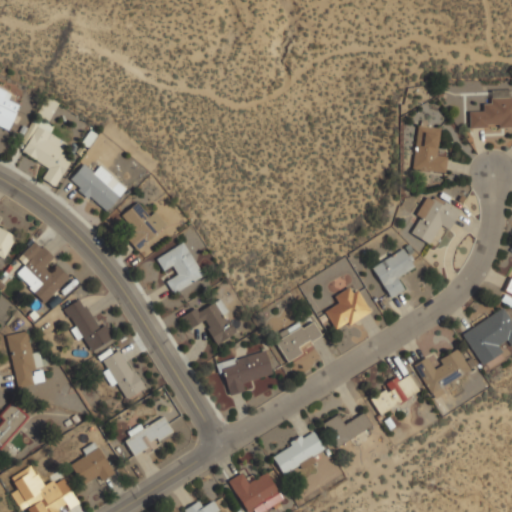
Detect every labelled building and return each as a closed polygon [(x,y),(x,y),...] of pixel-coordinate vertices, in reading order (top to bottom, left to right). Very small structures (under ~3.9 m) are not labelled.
[(0,126),(8,130),(18,105),(7,100),(10,93),(0,88),(0,126)] [(469,127),(497,127),(497,128),(511,127),(511,98),(482,100),(482,111),(468,112),(469,127)] [(21,152),(48,168),(41,179),(54,187),(70,160),(60,154),(66,143),(49,133),(53,127),(40,120),(21,152)] [(411,169),(444,174),(447,157),(436,156),(440,129),(417,125),(411,169)] [(68,180),(105,212),(125,189),(99,165),(93,172),(83,164),(68,180)] [(427,193),(415,215),(419,217),(410,234),(429,244),(440,225),(448,230),(459,211),(427,193)] [(154,212),(148,216),(137,202),(121,215),(133,231),(125,237),(136,250),(166,226),(154,212)] [(15,237),(0,229),(0,257),(4,260),(15,237)] [(15,275),(43,303),(69,278),(56,264),(50,270),(45,265),(52,257),(35,240),(17,258),(24,266),(15,275)] [(155,258),(162,271),(171,266),(176,275),(165,281),(172,294),(202,276),(183,242),(155,258)] [(403,290),(396,278),(414,267),(402,248),(371,267),(390,298),(403,290)] [(334,331),(367,313),(352,285),(333,296),(337,303),(323,311),(334,331)] [(113,340),(105,324),(96,329),(82,299),(65,307),(87,353),(113,340)] [(235,333),(223,314),(227,312),(219,299),(197,312),(195,308),(180,317),(188,329),(202,321),(216,344),(235,333)] [(481,365),(501,353),(496,346),(509,338),(505,332),(511,327),(511,324),(502,308),(461,334),(481,365)] [(313,322),(300,328),(298,323),(277,332),(280,339),(275,342),(285,363),(301,355),(298,347),(320,336),(313,322)] [(7,335),(15,388),(35,385),(28,332),(7,335)] [(143,390),(121,349),(99,361),(112,387),(117,385),(125,399),(143,390)] [(412,367),(432,396),(470,371),(455,349),(437,361),(432,354),(412,367)] [(271,374),(264,350),(218,363),(227,396),(244,391),(242,383),(271,374)] [(396,377),(384,384),(387,389),(369,399),(378,415),(418,391),(408,375),(398,380),(396,377)] [(0,412),(0,444),(26,418),(10,402),(0,412)] [(122,439),(135,457),(173,432),(160,413),(122,439)] [(342,424),(337,415),(322,423),(334,446),(371,427),(364,413),(342,424)] [(323,449),(312,431),(271,455),(281,474),(297,465),(300,470),(315,461),(312,456),(323,449)] [(81,484),(93,477),(97,484),(114,474),(96,444),(68,462),(81,484)] [(10,478),(17,490),(10,494),(20,510),(25,507),(28,511),(54,511),(66,505),(68,509),(78,503),(61,477),(44,488),(30,466),(10,478)] [(266,472),(247,483),(241,473),(227,481),(245,511),(258,511),(281,499),(266,472)] [(183,509),(184,511),(216,511),(218,511),(213,501),(201,507),(198,501),(183,509)]
